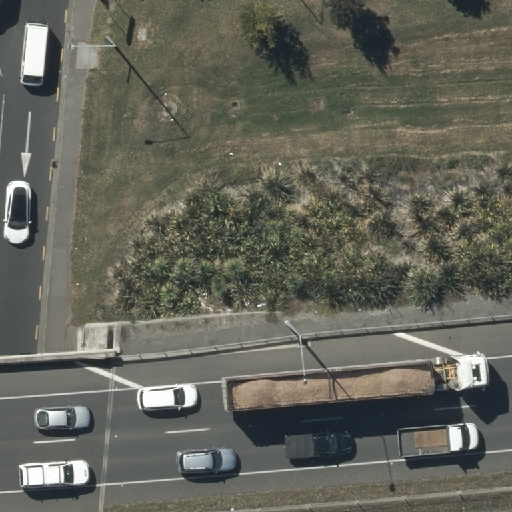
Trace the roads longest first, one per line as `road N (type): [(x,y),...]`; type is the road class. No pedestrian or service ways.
road 1 (motorway): [(0,446),(511,401)]
road 2 (primary): [(27,0),(0,316)]
